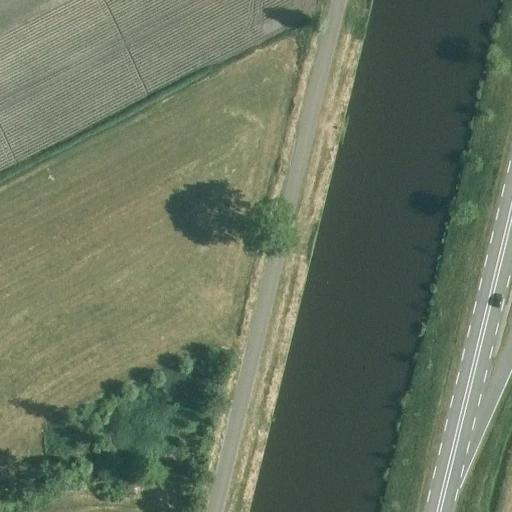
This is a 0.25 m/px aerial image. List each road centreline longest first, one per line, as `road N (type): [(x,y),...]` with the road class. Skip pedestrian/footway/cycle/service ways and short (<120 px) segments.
road 1 (unclassified): [(214,511),(337,0)]
road 2 (primary): [(437,511),(511,210)]
